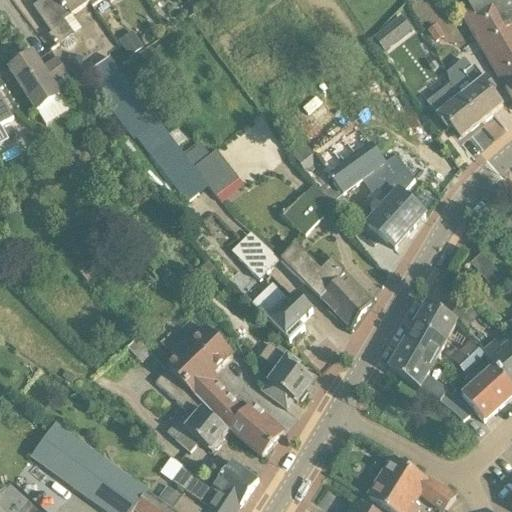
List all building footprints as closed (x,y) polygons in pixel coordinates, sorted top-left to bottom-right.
[(90,5),(86,0),(47,0),(34,10),(52,36),(49,38),(57,49),(75,37),(65,23),(90,5)] [(86,0),(90,5),(93,9),(106,0),(86,0)] [(451,0),(511,103),(511,23),(498,0),(491,0),(471,11),(465,0),(451,0)] [(511,0),(465,0),(471,11),(491,0),(498,0),(511,23),(511,0)] [(445,39),(437,26),(428,33),(436,45),(445,39)] [(381,32),(372,40),(383,54),(393,47),(381,32)] [(144,49),(132,34),(118,44),(130,59),(144,49)] [(63,100),(76,92),(51,53),(52,55),(37,64),(34,58),(10,73),(26,98),(25,99),(37,117),(63,100)] [(70,56),(67,72),(78,75),(82,59),(70,56)] [(461,101),(464,98),(481,127),(503,109),(493,97),(496,94),(486,81),(485,82),(475,68),(472,71),(465,62),(447,75),(450,86),(461,101)] [(177,192),(199,176),(183,157),(113,63),(89,79),(177,192)] [(0,129),(14,122),(0,96),(0,129)] [(464,98),(461,101),(449,110),(439,97),(428,105),(438,119),(448,132),(451,130),(461,143),(481,127),(464,98)] [(362,133),(320,162),(346,201),(367,185),(376,198),(371,203),(377,210),(373,214),(378,219),(368,229),(395,254),(398,251),(397,251),(423,222),(424,222),(426,220),(400,196),(402,194),(368,145),(370,143),(362,133)] [(183,157),(199,176),(210,188),(219,199),(240,183),(206,140),(183,157)] [(307,171),(317,165),(304,144),(292,152),(307,171)] [(305,240),(326,219),(305,197),(283,219),(305,240)] [(243,246),(232,256),(260,284),(271,274),(243,246)] [(279,264),(304,289),(352,335),(372,309),(348,285),(351,282),(337,267),(324,279),(311,266),(312,265),(295,248),(279,264)] [(92,270),(104,259),(95,249),(72,267),(88,286),(99,277),(92,270)] [(471,266),(491,290),(503,280),(482,256),(471,266)] [(209,264),(192,278),(199,286),(218,274),(209,264)] [(272,289),(274,291),(256,309),(253,307),(252,307),(255,310),(271,328),(288,346),(304,331),(300,328),(313,315),(296,297),(289,304),(273,288),(272,289)] [(416,326),(447,344),(459,324),(428,306),(416,326)] [(457,310),(450,319),(459,324),(465,316),(457,310)] [(436,363),(447,344),(416,326),(405,345),(436,363)] [(198,403),(214,386),(209,380),(213,376),(214,378),(232,360),(206,334),(191,349),(199,356),(185,370),(179,364),(168,375),(198,403)] [(152,357),(138,340),(128,349),(142,366),(152,357)] [(471,418),(447,393),(449,391),(427,378),(436,363),(405,345),(389,373),(441,406),(456,418),(463,425),(471,418)] [(463,351),(471,361),(479,354),(470,345),(463,351)] [(511,345),(502,354),(495,346),(481,358),(493,371),(511,390),(511,389),(511,345)] [(301,405),(314,388),(315,387),(299,374),(302,370),(272,346),(262,359),(280,374),(262,396),(287,414),(294,404),(297,406),(299,404),(301,405)] [(471,361),(463,351),(454,359),(462,370),(471,361)] [(10,364),(15,367),(17,379),(15,382),(23,387),(36,369),(16,356),(10,364)] [(511,391),(511,390),(493,371),(464,397),(465,405),(484,426),(511,400),(511,391)] [(72,386),(77,379),(67,373),(62,379),(72,386)] [(231,434),(198,403),(168,375),(167,376),(166,374),(155,387),(186,415),(167,437),(190,458),(200,446),(212,456),(215,453),(217,453),(221,448),(221,446),(231,434)] [(238,410),(214,386),(198,403),(231,434),(263,462),(284,437),(260,416),(257,419),(242,405),(238,410)] [(61,430),(56,426),(31,461),(102,511),(137,511),(138,511),(168,511),(117,475),(61,430)] [(157,449),(150,444),(144,451),(152,457),(157,449)] [(439,511),(447,511),(456,501),(395,463),(369,503),(383,511),(413,511),(420,501),(439,511)] [(232,465),(214,490),(221,496),(240,511),(259,484),(232,465)] [(221,496),(214,490),(214,491),(183,470),(172,484),(201,505),(208,495),(217,501),(209,511),(201,511),(182,499),(168,488),(158,502),(171,511),(239,511),(240,511),(221,496)]
